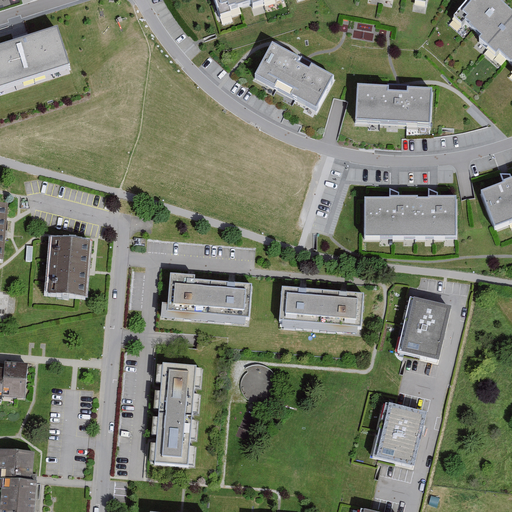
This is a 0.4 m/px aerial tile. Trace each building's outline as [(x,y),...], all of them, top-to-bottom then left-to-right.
[(216,0),(221,12),(231,9),(230,5),(238,3),(239,5),(253,0),(255,3),(264,0),(216,0)] [(511,11),(499,0),(466,0),(455,13),(463,20),(466,17),(472,23),(471,25),(482,35),(480,38),(497,53),(500,50),(511,60),(511,11)] [(58,32),(0,49),(0,83),(68,62),(58,32)] [(332,78),(267,43),(252,71),(317,107),(332,78)] [(431,91),(357,86),(355,118),(429,123),(431,91)] [(511,222),(511,177),(479,190),(495,230),(511,222)] [(461,199),(366,198),(366,230),(461,231),(461,199)] [(0,264),(4,265),(9,211),(0,210),(0,264)] [(87,302),(92,248),(55,244),(50,298),(87,302)] [(252,323),(255,290),(198,285),(199,282),(174,280),(171,316),(252,323)] [(368,300),(288,293),(285,325),(365,333),(368,300)] [(452,313),(415,304),(403,356),(441,364),(452,313)] [(0,403),(3,404),(3,400),(29,402),(31,368),(5,366),(5,371),(0,370),(0,403)] [(192,472),(200,372),(162,369),(154,469),(192,472)] [(425,417),(387,409),(376,461),(414,469),(425,417)] [(36,511),(39,486),(34,486),(36,457),(1,454),(0,463),(0,484),(3,485),(1,511),(36,511)]
